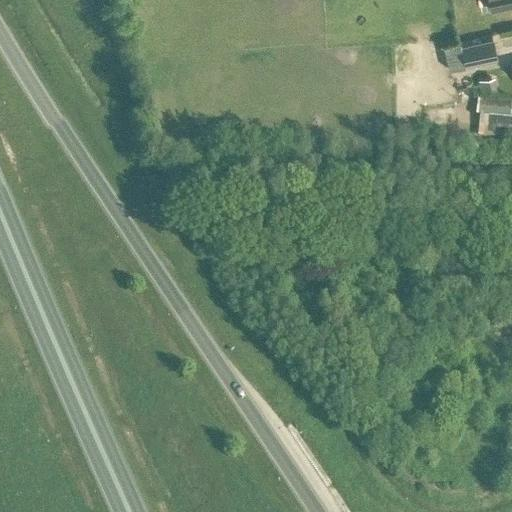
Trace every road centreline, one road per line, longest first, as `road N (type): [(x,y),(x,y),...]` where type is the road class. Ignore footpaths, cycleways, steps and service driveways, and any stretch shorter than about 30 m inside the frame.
road 1 (trunk): [(314,511),(0,32)]
road 2 (trunk): [(127,511),(0,214)]
